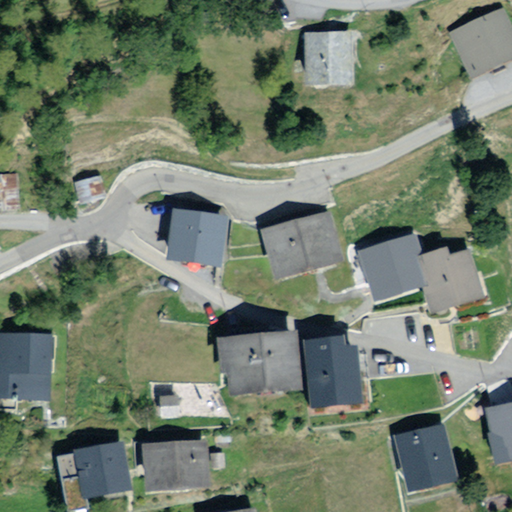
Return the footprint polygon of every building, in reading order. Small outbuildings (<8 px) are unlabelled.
[(511,32),(501,9),(452,33),(474,78),(511,59),(511,32)] [(356,31),(304,33),(307,86),(359,85),(356,31)] [(19,189),(0,194),(0,207),(2,214),(24,207),(19,189)] [(216,221),(166,210),(156,259),(206,269),(216,221)] [(321,222),(249,237),(259,285),(331,271),(321,222)] [(401,249),(347,263),(357,304),(412,291),(406,265),(401,249)] [(465,305),(455,255),(406,265),(412,291),(416,314),(465,305)] [(45,338),(0,337),(0,406),(44,407),(45,338)] [(282,344),(206,344),(206,395),(282,395),(282,344)] [(338,349),(295,351),(297,407),(340,405),(338,349)] [(511,409),(476,414),(482,470),(511,466),(511,409)] [(437,433),(389,442),(398,498),(447,490),(437,433)] [(199,441),(144,446),(147,488),(202,484),(199,441)] [(123,444),(71,454),(79,497),(131,487),(123,444)]
